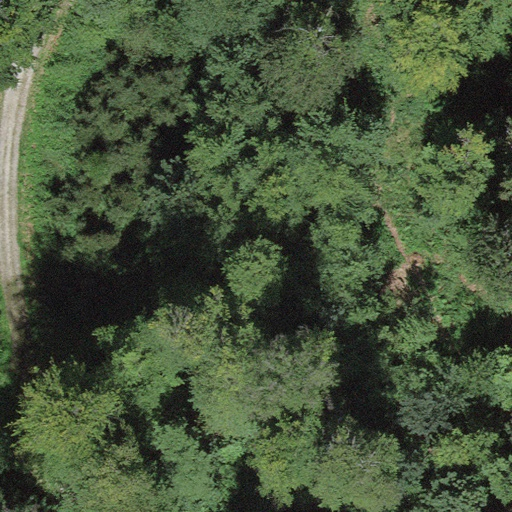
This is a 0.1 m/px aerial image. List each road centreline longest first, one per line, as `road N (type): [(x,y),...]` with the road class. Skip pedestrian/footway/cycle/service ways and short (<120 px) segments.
road 1 (track): [(0,216),(7,113),(37,0)]
road 2 (track): [(25,387),(7,326),(0,256)]
road 3 (track): [(64,511),(25,387)]
